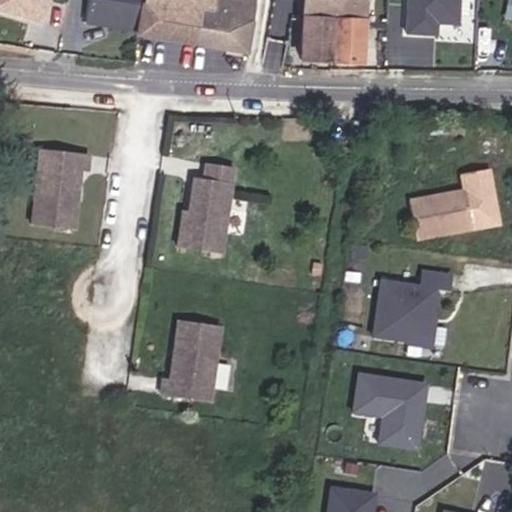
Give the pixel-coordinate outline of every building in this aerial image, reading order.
[(0,0),(0,2),(28,12),(32,0),(0,0)] [(127,18),(129,0),(75,0),(74,10),(127,18)] [(234,33),(239,0),(129,0),(127,18),(126,22),(234,33)] [(348,52),(350,0),(290,0),(287,48),(348,52)] [(448,13),(449,0),(396,0),(396,22),(413,23),(414,11),(426,11),(448,13)] [(426,24),(426,11),(414,11),(413,23),(426,24)] [(422,119),(446,120),(448,106),(423,104),(422,119)] [(221,228),(234,141),(207,137),(204,153),(194,152),(189,186),(183,185),(178,222),(221,228)] [(35,146),(32,223),(74,224),(76,165),(82,165),(83,148),(35,146)] [(400,225),(476,220),(471,173),(397,180),(400,225)] [(422,266),(420,281),(379,274),(369,335),(430,345),(440,288),(448,289),(452,271),(422,266)] [(209,377),(220,301),(179,295),(172,344),(166,343),(162,370),(209,377)] [(419,448),(426,377),(355,371),(351,412),(378,414),(375,444),(419,448)] [(373,511),(376,488),(328,483),(324,511),(373,511)]
